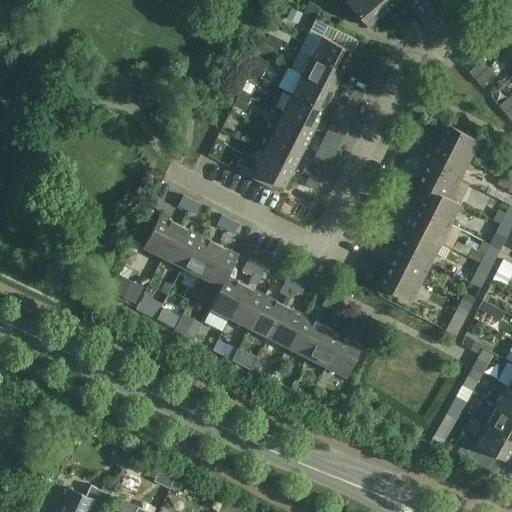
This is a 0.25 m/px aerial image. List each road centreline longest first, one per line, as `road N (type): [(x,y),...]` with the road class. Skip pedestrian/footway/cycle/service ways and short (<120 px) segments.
road 1 (residential): [(172,173),(297,234),(322,228),(410,55),(472,0)]
road 2 (tertiary): [(374,494),(0,321)]
